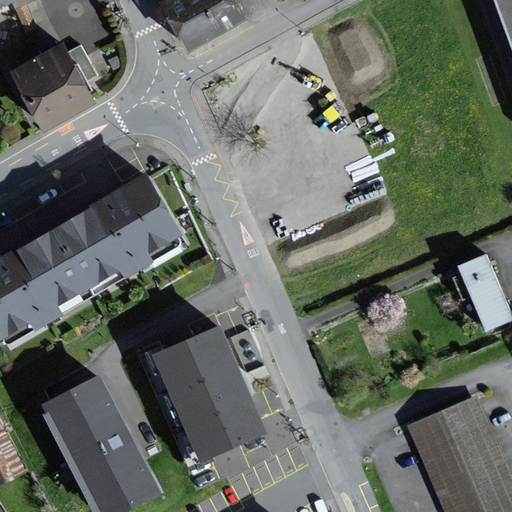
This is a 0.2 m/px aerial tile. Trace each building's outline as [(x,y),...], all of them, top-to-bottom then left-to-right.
[(0,0),(0,11),(27,0),(0,0)] [(249,23),(236,0),(171,0),(168,2),(196,53),(249,23)] [(511,0),(493,0),(511,48),(511,0)] [(94,101),(63,45),(14,73),(45,128),(94,101)] [(182,233),(150,175),(100,203),(96,205),(99,212),(23,254),(20,249),(13,253),(0,260),(0,337),(1,339),(34,320),(36,324),(61,311),(57,303),(124,266),(129,275),(155,260),(150,250),(182,233)] [(511,313),(488,255),(462,265),(488,330),(511,320),(511,313)] [(271,431),(224,323),(158,351),(205,459),(271,431)] [(130,511),(164,495),(103,378),(50,405),(105,511),(130,511)] [(511,511),(511,475),(478,396),(411,425),(448,511),(511,511)]
